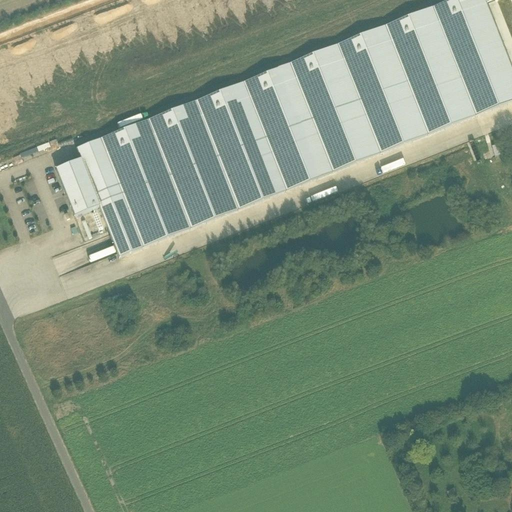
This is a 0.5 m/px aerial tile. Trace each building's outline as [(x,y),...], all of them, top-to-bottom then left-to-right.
[(511,67),(485,0),(458,0),(76,151),(80,162),(99,209),(119,260),(511,104),(511,67)] [(99,209),(80,162),(55,171),(74,219),(99,209)] [(450,189),(405,207),(423,250),(467,233),(450,189)] [(369,237),(369,222),(367,214),(362,209),(353,206),(347,207),(336,213),(217,262),(216,271),(221,284),(229,294),(238,299),(267,288),(280,272),(296,262),(317,262),(342,268),(352,266),(361,259),(366,251),(369,237)] [(85,221),(81,223),(88,240),(92,239),(85,221)]
